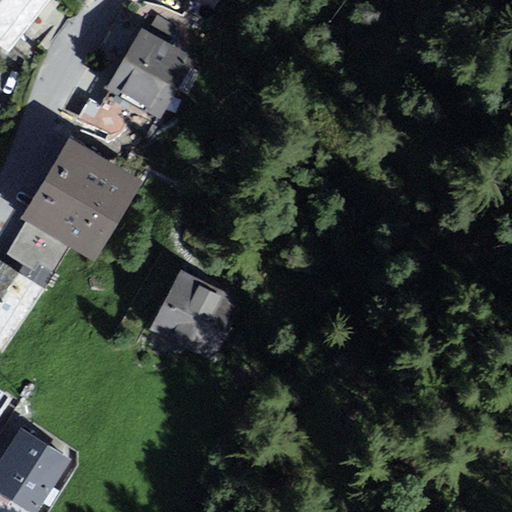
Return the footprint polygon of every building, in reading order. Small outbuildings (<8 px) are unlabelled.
[(41,0),(0,0),(0,33),(10,42),(41,0)] [(189,61),(140,36),(115,83),(163,109),(189,61)] [(131,182),(69,146),(30,214),(91,250),(131,182)] [(37,289),(0,266),(0,345),(1,347),(37,289)] [(229,301),(181,278),(155,334),(203,356),(229,301)] [(67,459),(26,433),(0,474),(0,490),(33,511),(67,459)]
